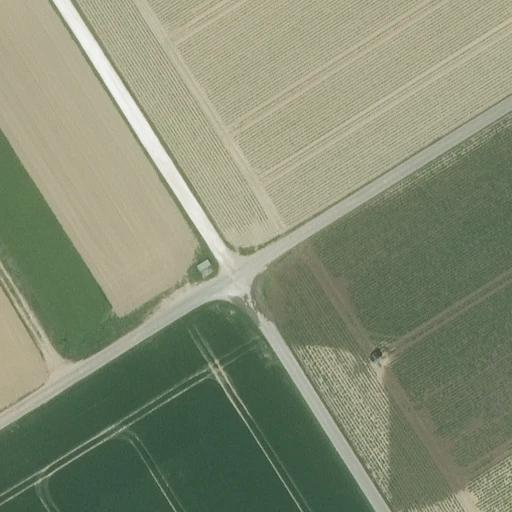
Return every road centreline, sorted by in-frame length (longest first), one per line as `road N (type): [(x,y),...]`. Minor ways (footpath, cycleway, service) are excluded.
road 1 (unclassified): [(236,278),(62,0)]
road 2 (unclassified): [(511,105),(236,278)]
road 3 (unclassified): [(236,278),(0,419)]
road 4 (track): [(381,511),(236,278)]
road 5 (track): [(0,276),(63,381)]
